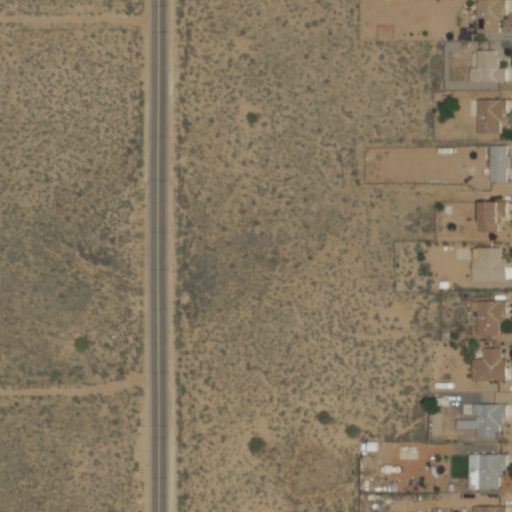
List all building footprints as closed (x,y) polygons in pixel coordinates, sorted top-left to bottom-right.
[(477,0),(477,31),(498,31),(498,20),(506,20),(506,0),(477,0)] [(506,81),(507,68),(497,68),(497,50),(478,49),(478,65),(470,65),(470,81),(506,81)] [(477,132),(499,132),(499,120),(507,120),(507,98),(477,98),(477,132)] [(490,181),(508,181),(508,145),(490,145),(490,181)] [(479,231),(498,231),(498,221),(507,221),(507,201),(479,201),(479,231)] [(473,279),(511,279),(511,268),(507,268),(507,257),(502,257),(502,247),(473,247),(473,279)] [(473,300),(473,333),(505,334),(505,300),(473,300)] [(506,380),(506,347),(484,347),(484,358),(473,358),(473,380),(506,380)] [(476,439),(503,438),(503,404),(473,404),(473,420),(457,420),(457,429),(476,429),(476,439)] [(468,487),(503,487),(503,455),(468,455),(468,487)]
